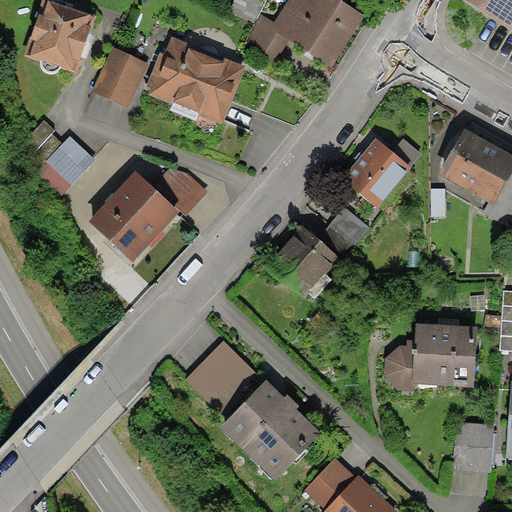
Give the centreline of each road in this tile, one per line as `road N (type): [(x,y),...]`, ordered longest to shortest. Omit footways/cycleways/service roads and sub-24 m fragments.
road 1 (residential): [(196,282),(442,511)]
road 2 (residential): [(402,41),(196,282)]
road 3 (residential): [(196,282),(0,491)]
road 4 (primary): [(0,314),(126,511)]
road 5 (residential): [(402,41),(511,107)]
